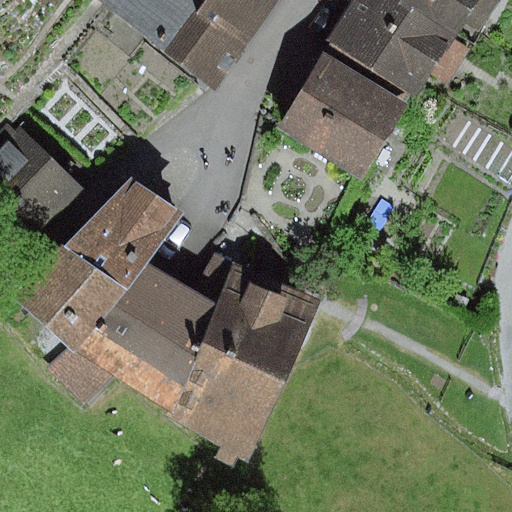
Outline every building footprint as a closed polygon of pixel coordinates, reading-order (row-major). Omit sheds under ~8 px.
[(147,0),(137,15),(232,83),(292,0),(147,0)] [(438,104),(478,37),(421,0),(375,0),(346,48),(438,104)] [(421,0),(478,37),(499,0),(421,0)] [(385,185),(438,104),(346,48),(298,131),(385,185)] [(45,117),(0,167),(0,219),(35,250),(105,170),(45,117)] [(45,311),(105,358),(170,274),(207,227),(147,180),(45,311)] [(336,308),(252,270),(236,304),(183,420),(267,458),(336,308)] [(183,420),(236,304),(170,274),(105,358),(183,420)]
